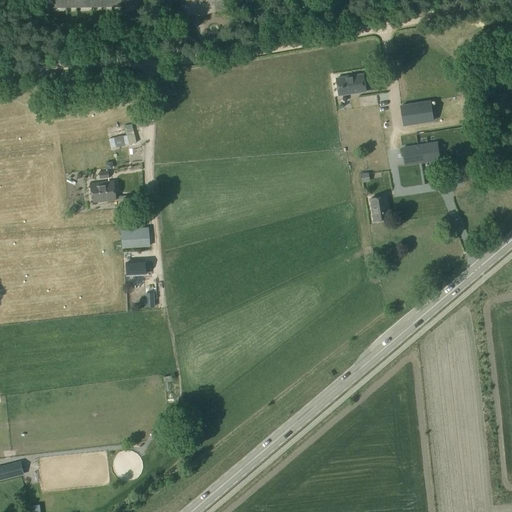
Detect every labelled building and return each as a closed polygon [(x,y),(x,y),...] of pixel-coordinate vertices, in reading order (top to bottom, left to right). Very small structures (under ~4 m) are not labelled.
[(186,0),(187,4),(194,2),(197,16),(225,9),(222,0),(186,0)] [(402,84),(449,78),(448,64),(440,65),(438,51),(398,56),(402,84)] [(363,74),(336,79),(339,96),(366,91),(363,74)] [(356,102),(334,105),(340,145),(361,142),(356,102)] [(430,102),(401,107),(404,127),(433,122),(430,102)] [(121,130),(107,133),(111,151),(120,149),(120,146),(124,145),(124,144),(136,141),(133,128),(132,123),(120,126),(121,130)] [(439,158),(437,143),(402,148),(405,164),(439,158)] [(422,166),(391,168),(393,185),(434,181),(433,170),(422,171),(422,166)] [(114,181),(90,184),(93,202),(116,199),(114,181)] [(386,196),(371,198),(374,221),(389,219),(386,196)] [(134,216),(130,216),(130,224),(143,223),(141,198),(130,198),(131,213),(134,212),(134,216)] [(149,246),(148,228),(121,230),(123,248),(149,246)] [(145,261),(126,262),(127,275),(145,274),(145,261)] [(153,292),(144,293),(145,307),(155,306),(153,292)]
